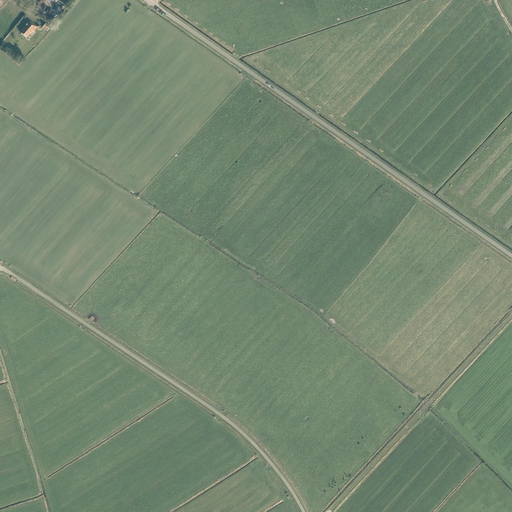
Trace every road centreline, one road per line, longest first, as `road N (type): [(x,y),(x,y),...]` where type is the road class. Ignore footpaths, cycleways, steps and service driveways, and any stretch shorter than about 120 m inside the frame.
road 1 (unclassified): [(511,256),(146,0)]
road 2 (unclassified): [(303,511),(264,455),(229,422),(0,266)]
road 3 (track): [(329,511),(511,315)]
